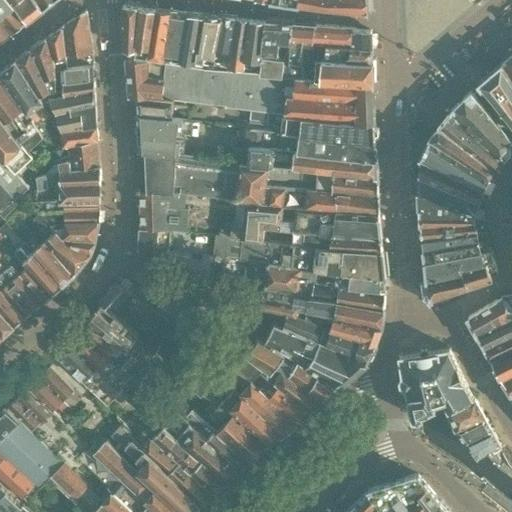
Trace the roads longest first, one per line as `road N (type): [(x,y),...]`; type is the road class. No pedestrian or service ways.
road 1 (residential): [(0,373),(109,270),(120,220),(113,0)]
road 2 (residential): [(379,383),(345,399),(217,511)]
road 3 (residential): [(511,430),(455,329),(410,319)]
road 4 (residential): [(410,319),(397,191)]
